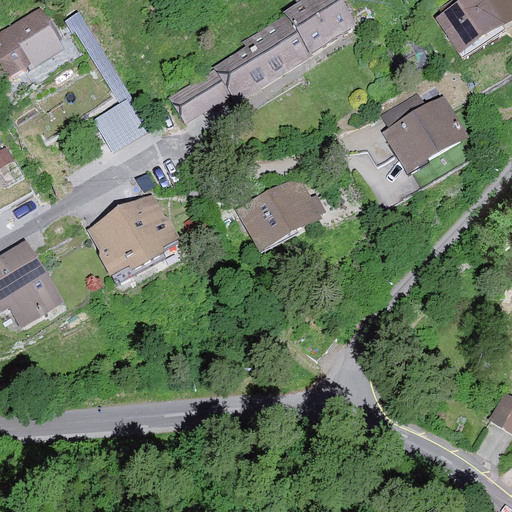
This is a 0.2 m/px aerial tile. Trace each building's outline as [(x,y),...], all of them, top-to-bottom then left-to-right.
[(313,57),(362,28),(345,0),(306,0),(286,12),(313,57)] [(511,0),(464,0),(437,18),(460,54),(511,20),(511,0)] [(41,6),(0,29),(0,72),(7,85),(66,51),(41,6)] [(218,65),(243,104),(310,62),(286,22),(218,65)] [(212,74),(169,101),(183,123),(226,96),(212,74)] [(469,137),(444,96),(383,133),(408,174),(469,137)] [(134,98),(97,121),(118,154),(155,132),(134,98)] [(0,168),(18,159),(0,124),(0,168)] [(239,211),(260,252),(321,219),(299,179),(239,211)] [(154,193),(86,230),(112,275),(179,238),(154,193)] [(0,258),(0,297),(20,329),(62,302),(25,243),(0,258)] [(511,398),(505,394),(490,420),(511,433),(511,398)]
